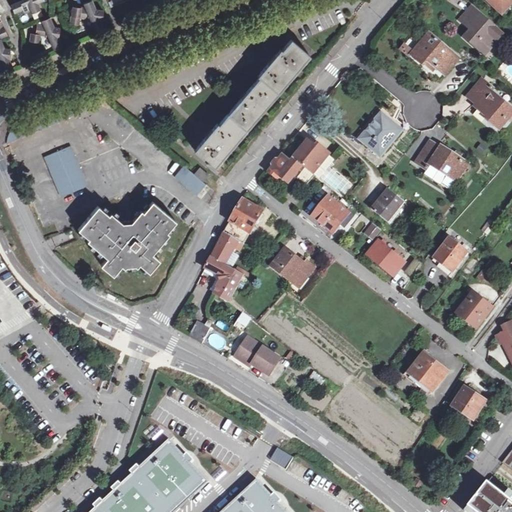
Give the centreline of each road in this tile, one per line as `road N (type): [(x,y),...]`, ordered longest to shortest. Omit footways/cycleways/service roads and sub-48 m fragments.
road 1 (residential): [(244,182),(511,387)]
road 2 (residential): [(150,333),(281,406),(418,511)]
road 3 (secondary): [(267,0),(0,112)]
road 4 (residential): [(244,182),(389,0)]
road 5 (residential): [(0,173),(42,261),(65,285),(150,333)]
road 6 (residential): [(51,511),(100,463),(150,333)]
road 7 (residential): [(150,333),(244,182)]
